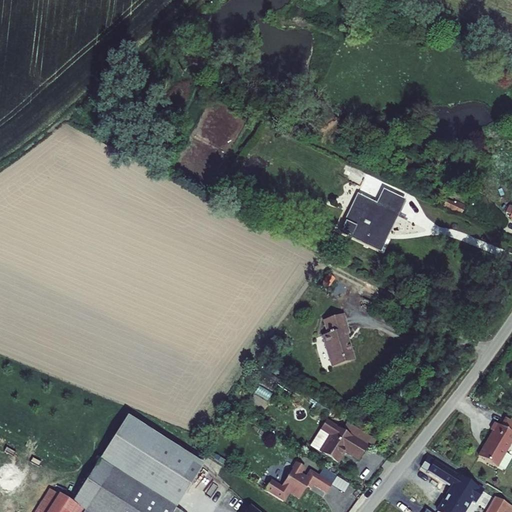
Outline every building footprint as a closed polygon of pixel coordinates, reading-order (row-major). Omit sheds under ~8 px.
[(411,201),(389,190),(382,203),(363,194),(347,227),(346,226),(344,231),(384,251),(390,239),(388,238),(400,214),(403,216),(411,201)] [(449,194),(444,205),(463,213),(468,202),(449,194)] [(403,216),(400,214),(388,238),(390,239),(384,251),(386,252),(403,216)] [(355,338),(348,317),(329,324),(333,338),(328,339),(338,371),(360,364),(354,347),(353,347),(350,340),(355,338)] [(358,439),(330,422),(325,431),(334,437),(324,454),(342,465),(350,453),(363,462),(372,448),(371,447),(358,439)] [(79,506),(75,511),(183,511),(208,472),(132,423),(79,506)] [(511,430),(500,424),(496,432),(499,433),(485,458),(504,468),(511,453),(511,430)] [(376,438),(363,431),(358,439),(371,447),(376,438)] [(475,485),(433,459),(427,470),(468,495),(475,485)] [(311,471),(302,466),(282,500),(292,506),(298,497),(299,497),(301,495),(307,499),(313,490),(317,492),(320,488),(333,496),(338,487),(316,474),(312,480),(307,477),(311,471)] [(482,489),(475,485),(468,495),(476,499),(482,489)] [(75,511),(79,506),(59,494),(47,511),(75,511)] [(511,511),(511,503),(502,498),(494,511),(511,511)] [(423,502),(420,499),(410,511),(423,511),(426,509),(421,505),(423,502)]
